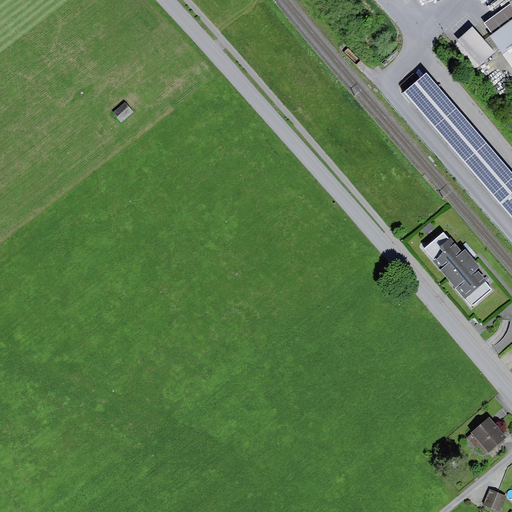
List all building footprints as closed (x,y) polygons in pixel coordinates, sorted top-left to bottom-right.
[(511,20),(511,6),(510,4),(485,23),(493,34),(511,20)] [(511,20),(493,34),(491,36),(500,48),(511,65),(511,20)] [(485,40),(472,27),(458,40),(481,65),(496,52),(485,40)] [(491,36),(485,40),(496,52),(500,48),(491,36)] [(511,173),(427,72),(403,92),(511,217),(511,173)] [(135,110),(126,99),(113,110),(122,121),(135,110)] [(443,233),(425,248),(435,260),(434,261),(465,298),(466,298),(472,306),(492,290),(485,281),(486,281),(476,269),(479,267),(473,258),(465,250),(462,252),(450,238),(449,239),(443,233)] [(466,243),(462,246),(465,250),(473,258),(476,255),(466,243)] [(489,417),(471,432),(472,433),(467,437),(475,448),(478,446),(486,454),(506,437),(489,417)] [(500,511),(507,496),(490,489),(484,506),(499,511),(500,511)]
